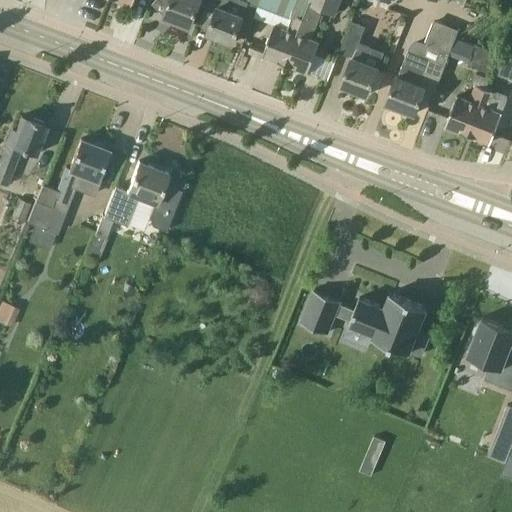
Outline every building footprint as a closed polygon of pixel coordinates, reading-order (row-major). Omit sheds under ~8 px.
[(200,0),(167,0),(170,1),(164,17),(190,27),(200,0)] [(249,2),(242,0),(209,0),(206,7),(216,11),(207,33),(233,43),(249,2)] [(263,55),(285,63),(309,0),(261,0),(255,17),(275,24),(263,55)] [(309,0),(285,63),(308,72),(315,54),(320,42),(311,38),(323,8),(335,13),(340,0),(309,0)] [(370,47),(359,43),(365,26),(351,21),(341,48),(354,53),(352,57),(341,85),(367,95),(378,68),(364,62),(370,47)] [(445,65),(449,53),(425,44),(421,42),(419,42),(416,42),(413,43),(411,46),(409,51),(408,50),(398,76),(396,76),(386,103),(415,114),(425,88),(435,92),(446,65),(445,65)] [(498,55),(475,45),(467,65),(490,74),(498,55)] [(508,79),(511,69),(511,60),(501,56),(494,73),(508,79)] [(468,134),(486,89),(490,78),(476,73),(472,84),(476,86),(470,100),(457,96),(446,126),(468,134)] [(486,89),(468,134),(490,143),(502,113),(508,97),(495,92),(486,89)] [(35,155),(39,144),(47,126),(43,124),(44,122),(34,119),(34,121),(22,116),(16,131),(13,129),(0,160),(0,181),(6,184),(20,149),(35,155)] [(100,182),(97,181),(109,150),(106,149),(105,145),(98,143),(95,144),(81,139),(69,168),(66,167),(52,203),(41,198),(36,209),(56,217),(62,201),(69,203),(73,191),(94,199),(100,182)] [(138,198),(155,205),(168,172),(167,172),(139,161),(126,193),(114,188),(103,215),(95,237),(104,241),(113,219),(127,225),(138,198)] [(19,200),(12,220),(23,224),(30,204),(19,200)] [(70,283),(62,280),(58,290),(67,293),(70,283)] [(427,307),(391,293),(385,307),(360,297),(355,309),(340,303),(341,300),(314,289),(301,322),(328,333),(335,314),(350,320),(349,322),(375,333),(373,337),(408,352),(410,349),(422,354),(429,337),(416,332),(427,307)] [(20,309),(2,301),(0,306),(0,323),(12,328),(20,309)] [(504,325),(483,317),(468,355),(490,364),(484,379),(511,389),(511,361),(505,359),(511,341),(511,329),(503,326),(504,325)] [(495,436),(511,442),(511,405),(508,404),(495,436)] [(386,441),(374,436),(369,449),(381,454),(386,441)]
